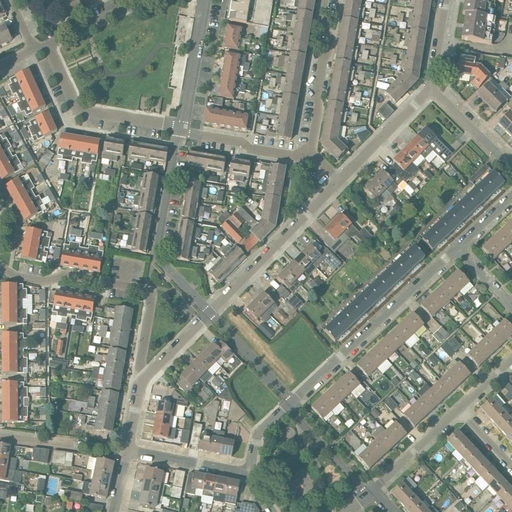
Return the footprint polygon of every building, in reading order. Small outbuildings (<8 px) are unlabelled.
[(74,14),(66,0),(56,0),(65,19),(74,14)] [(77,0),(66,0),(74,14),(82,10),(77,0)] [(232,0),(229,22),(268,28),(273,0),(232,0)] [(362,2),(351,0),(346,0),(345,10),(365,13),(366,7),(361,6),(362,2)] [(431,2),(417,0),(412,0),(411,6),(416,7),(415,10),(429,13),(431,2)] [(493,19),(495,2),(495,0),(465,0),(463,15),(466,15),(493,20),(493,19)] [(511,11),(511,0),(495,0),(495,2),(503,3),(504,0),(510,1),(508,11),(511,11)] [(314,4),(296,1),(295,7),(300,8),(299,12),(312,15),(314,4)] [(365,13),(345,10),(343,20),(358,23),(359,18),(363,19),(365,13)] [(429,13),(415,10),(414,15),(410,14),(409,20),(427,23),(429,13)] [(312,15),(299,12),(298,16),(294,16),(292,22),(310,25),(312,15)] [(496,19),(493,19),(493,20),(466,15),(462,40),(491,45),(496,19)] [(358,23),(343,20),(342,31),(361,34),(362,28),(357,27),(358,23)] [(427,23),(409,20),(408,26),(412,27),(411,31),(426,34),(427,23)] [(310,25),(292,22),(291,28),(289,27),(288,32),(295,33),(309,35),(310,25)] [(0,28),(0,46),(0,47),(12,41),(11,38),(15,36),(11,27),(6,29),(5,26),(0,28)] [(225,37),(240,40),(241,35),(242,29),(227,26),(225,37)] [(361,34),(342,31),(340,41),(354,44),(355,40),(360,40),(361,34)] [(426,34),(411,31),(411,36),(407,35),(406,42),(424,45),(426,34)] [(309,35),(295,33),(295,37),(290,36),(289,43),(307,46),(309,35)] [(240,40),(225,37),(223,48),(238,51),(240,40)] [(354,44),(340,41),(338,52),(357,55),(358,49),(354,49),(354,44)] [(424,45),(406,42),(405,48),(409,49),(408,53),(422,55),(424,45)] [(307,46),(289,43),(287,53),(292,54),(305,57),(307,46)] [(357,55),(338,52),(336,62),(351,65),(351,60),(356,61),(357,55)] [(422,55),(408,53),(407,57),(403,56),(402,63),(421,66),(422,55)] [(224,65),(239,67),(241,56),(226,54),(224,65)] [(305,57),(292,54),(291,58),(286,58),(285,64),(303,67),(305,57)] [(263,58),(253,56),(252,64),(262,66),(263,58)] [(473,78),(475,60),(461,58),(459,66),(457,66),(456,75),(471,77),(473,78)] [(475,60),(473,78),(471,77),(470,81),(478,89),(491,76),(481,67),(478,66),(479,61),(475,60)] [(351,65),(336,62),(334,73),(354,76),(355,70),(350,69),(351,65)] [(405,74),(419,76),(421,66),(402,63),(401,69),(405,70),(405,74)] [(303,67),(285,64),(284,70),(289,71),(288,75),(301,78),(303,67)] [(222,75),(238,78),(239,67),(224,65),(222,75)] [(9,87),(11,91),(33,81),(29,72),(10,81),(12,85),(9,87)] [(354,76),(334,73),(332,83),(347,86),(348,81),(353,82),(354,76)] [(397,82),(408,92),(418,81),(419,76),(405,74),(405,75),(397,82)] [(220,86),(236,88),(238,78),(222,75),(220,86)] [(301,78),(288,75),(287,79),(283,79),(281,85),(299,88),(301,78)] [(33,81),(11,91),(13,95),(16,94),(18,99),(37,90),(33,81)] [(408,92),(397,82),(385,94),(395,104),(408,92)] [(347,86),(332,83),(331,94),(350,97),(351,91),(346,90),(347,86)] [(486,105),(498,93),(488,84),(477,96),(486,105)] [(299,88),(281,85),(280,91),(285,93),(284,97),(298,99),(299,88)] [(236,88),(220,86),(218,97),(234,99),(236,88)] [(37,90),(18,99),(20,104),(17,105),(19,109),(41,99),(37,90)] [(507,102),(498,93),(486,105),(495,114),(507,102)] [(329,103),(343,106),(344,103),(349,104),(350,97),(331,94),(329,103)] [(298,99),(284,97),(284,100),(279,100),(278,106),(296,110),(298,99)] [(41,99),(19,109),(21,114),(24,112),(26,116),(45,108),(41,99)] [(342,111),(343,106),(329,103),(327,114),(346,117),(347,112),(342,111)] [(10,114),(15,111),(12,105),(7,108),(10,114)] [(381,125),(385,121),(393,112),(385,105),(377,113),(380,115),(377,118),(378,120),(377,120),(381,125)] [(296,110),(278,106),(277,113),(281,114),(280,118),(294,120),(296,110)] [(215,126),(217,111),(206,109),(206,110),(203,124),(215,126)] [(225,128),(228,113),(217,111),(215,126),(225,128)] [(236,129),(238,115),(228,113),(225,128),(236,129)] [(506,133),(511,126),(511,115),(510,113),(498,125),(506,133)] [(28,130),(30,134),(53,124),(48,114),(29,123),(31,128),(28,130)] [(346,117),(327,114),(325,125),(339,127),(340,123),(345,124),(346,117)] [(238,115),(236,129),(247,131),(250,116),(238,115)] [(294,120),(280,118),(280,122),(275,121),(274,126),(292,129),(294,120)] [(53,124),(30,134),(32,138),(35,142),(37,141),(56,132),(53,124)] [(321,146),(337,141),(339,127),(325,125),(321,146)] [(292,129),(274,126),(273,131),(268,130),(267,137),(290,141),(292,129)] [(20,131),(23,137),(29,134),(25,128),(20,131)] [(433,152),(437,157),(444,164),(453,155),(426,129),(418,137),(433,152)] [(367,131),(356,134),(361,143),(370,134),(367,131)] [(0,137),(0,147),(8,143),(4,135),(1,137),(0,137)] [(57,159),(67,161),(71,137),(61,135),(57,159)] [(71,137),(67,161),(71,162),(72,158),(77,159),(80,138),(71,137)] [(433,152),(418,137),(410,145),(420,155),(425,160),(433,152)] [(80,138),(77,159),(81,160),(81,163),(85,164),(89,140),(80,138)] [(102,160),(112,161),(115,141),(106,139),(102,160)] [(86,164),(84,178),(83,184),(82,187),(88,189),(90,179),(93,180),(96,163),(100,142),(89,140),(85,164),(86,164)] [(115,141),(112,161),(117,162),(118,156),(123,157),(125,142),(115,141)] [(347,151),(337,141),(321,146),(337,161),(347,151)] [(8,143),(0,147),(0,159),(10,154),(13,152),(8,143)] [(129,158),(138,160),(141,145),(131,143),(129,158)] [(141,145),(138,160),(147,161),(150,146),(141,145)] [(420,155),(410,145),(402,154),(412,164),(420,155)] [(150,146),(147,161),(156,163),(159,148),(150,146)] [(159,148),(156,163),(166,164),(169,149),(159,148)] [(46,166),(54,155),(48,150),(40,162),(46,166)] [(195,169),(198,154),(188,152),(186,167),(195,169)] [(10,154),(0,159),(0,170),(18,161),(16,156),(12,158),(10,154)] [(34,162),(29,154),(24,157),(28,165),(34,162)] [(205,170),(207,156),(198,154),(195,169),(205,170)] [(412,164),(402,154),(393,162),(395,164),(390,169),(403,182),(405,184),(418,170),(412,164)] [(214,172),(216,157),(207,156),(205,170),(214,172)] [(226,159),(216,157),(214,172),(224,173),(226,159)] [(238,182),(241,161),(232,160),(230,174),(234,175),(233,181),(238,182)] [(18,161),(0,170),(0,177),(2,181),(23,169),(21,165),(18,161)] [(241,161),(238,182),(243,183),(244,177),(249,178),(251,163),(241,161)] [(265,176),(284,179),(286,168),(262,164),(261,171),(266,172),(265,176)] [(403,182),(390,169),(385,174),(383,172),(375,181),(389,195),(403,182)] [(429,181),(433,178),(426,172),(423,175),(429,181)] [(138,178),(138,183),(158,187),(160,177),(145,174),(144,179),(138,178)] [(474,188),(487,201),(504,185),(494,174),(490,178),(487,175),(474,188)] [(284,179),(265,176),(263,186),(282,190),(284,179)] [(11,197),(32,185),(29,180),(26,182),(24,178),(6,188),(11,197)] [(389,195),(375,181),(366,189),(381,204),(389,195)] [(187,182),(186,191),(206,195),(207,190),(201,189),(202,184),(187,182)] [(407,186),(416,195),(419,191),(410,182),(407,186)] [(158,187),(138,183),(137,188),(143,189),(142,193),(157,196),(158,187)] [(16,205),(34,195),(31,191),(34,189),(32,185),(11,197),(16,205)] [(282,190),(263,186),(262,193),(267,194),(266,197),(280,200),(282,190)] [(416,195),(407,186),(403,190),(410,196),(411,195),(413,197),(416,195)] [(458,207),(469,218),(487,201),(474,188),(459,201),(462,204),(458,207)] [(44,192),(47,197),(52,195),(49,189),(44,192)] [(206,195),(186,191),(184,200),(199,203),(199,198),(205,199),(206,195)] [(157,196),(142,193),(141,198),(135,197),(134,202),(155,205),(157,196)] [(20,214),(42,202),(39,197),(36,199),(34,195),(16,205),(20,214)] [(52,195),(47,197),(50,203),(55,200),(52,195)] [(280,200),(266,197),(264,210),(278,212),(280,200)] [(248,199),(246,201),(256,209),(259,205),(254,202),(253,203),(248,199)] [(199,203),(184,200),(182,210),(203,213),(204,208),(198,207),(199,203)] [(256,209),(246,201),(245,204),(249,209),(249,210),(253,213),(256,209)] [(44,206),(42,202),(20,214),(25,222),(43,212),(41,208),(44,206)] [(155,205),(134,202),(134,206),(139,207),(139,212),(154,214),(155,205)] [(396,204),(392,208),(394,210),(386,218),(389,221),(397,212),(396,211),(400,207),(397,203),(396,204)] [(451,235),(469,218),(458,207),(454,211),(452,208),(438,221),(451,235)] [(221,228),(241,246),(247,253),(259,242),(260,243),(275,229),(262,222),(258,225),(255,222),(241,209),(221,228)] [(203,213),(182,210),(181,219),(195,222),(196,217),(202,218),(203,213)] [(278,212),(264,210),(262,222),(275,229),(278,212)] [(88,228),(90,215),(81,214),(80,227),(88,228)] [(132,218),(131,223),(151,226),(153,217),(138,214),(137,219),(132,218)] [(333,224),(348,239),(350,240),(353,236),(355,238),(356,237),(360,242),(356,246),(360,250),(372,237),(364,229),(359,233),(341,215),(333,224)] [(451,235),(438,221),(424,234),(426,237),(422,241),(433,252),(451,235)] [(180,222),(179,231),(199,235),(201,225),(195,224),(180,222)] [(76,236),(77,231),(78,224),(75,223),(73,230),(71,229),(70,235),(76,236)] [(151,226),(131,223),(129,232),(150,236),(151,226)] [(511,224),(510,223),(501,232),(511,243),(511,224)] [(348,239),(333,224),(325,232),(330,237),(324,243),(334,254),(348,239)] [(27,230),(25,239),(49,244),(50,239),(46,239),(47,233),(27,230)] [(199,235),(179,231),(177,240),(192,243),(192,238),(198,239),(199,235)] [(150,236),(129,232),(128,242),(148,245),(150,236)] [(511,243),(501,232),(492,240),(503,252),(511,243)] [(49,244),(25,239),(24,249),(47,253),(48,251),(49,244)] [(192,243),(177,240),(175,250),(196,253),(197,249),(191,248),(192,243)] [(503,252),(492,240),(482,249),(493,261),(503,252)] [(148,245),(128,242),(127,246),(133,248),(132,252),(146,255),(148,245)] [(61,266),(71,268),(75,245),(65,243),(61,266)] [(75,245),(71,268),(80,270),(84,250),(79,249),(80,246),(75,245)] [(227,246),(224,249),(239,264),(246,257),(236,247),(232,250),(227,246)] [(310,246),(302,255),(316,269),(324,261),(335,271),(341,264),(326,249),(320,255),(310,246)] [(84,250),(80,270),(90,271),(94,248),(89,247),(88,251),(84,250)] [(94,248),(90,271),(100,273),(104,253),(98,252),(99,249),(94,248)] [(394,263),(396,265),(397,265),(407,276),(425,259),(415,248),(410,252),(408,250),(394,263)] [(47,253),(24,249),(22,259),(42,263),(43,257),(46,258),(47,253)] [(239,264),(224,249),(220,253),(225,257),(222,260),(232,271),(239,264)] [(196,253),(175,250),(174,259),(188,262),(189,257),(195,258),(196,253)] [(316,269),(302,255),(294,263),(304,273),(308,277),(316,269)] [(232,271),(222,260),(215,267),(226,277),(232,271)] [(304,273),(294,263),(286,271),(296,281),(304,273)] [(389,293),(407,276),(397,265),(396,265),(392,269),(390,266),(377,279),(389,293)] [(226,277),(215,267),(208,274),(219,284),(226,277)] [(300,285),(296,281),(286,271),(278,279),(292,294),(300,285)] [(449,281),(460,293),(470,284),(458,272),(449,281)] [(312,281),(319,288),(323,284),(317,277),(312,281)] [(361,298),(371,309),(389,293),(377,279),(362,293),(364,295),(361,298)] [(319,288),(312,281),(310,284),(316,291),(319,288)] [(440,289),(451,301),(460,293),(449,281),(440,289)] [(2,286),(2,296),(26,296),(26,291),(23,291),(23,286),(2,286)] [(431,298),(442,310),(451,301),(440,289),(431,298)] [(62,318),(66,294),(50,291),(48,304),(54,306),(54,307),(52,316),(57,317),(62,318)] [(72,316),(76,296),(66,294),(62,318),(67,319),(67,315),(72,316)] [(264,294),(255,302),(269,316),(277,307),(264,294)] [(26,296),(2,296),(2,305),(23,305),(23,301),(27,300),(26,296)] [(81,321),(85,298),(76,296),(72,316),(77,317),(76,321),(81,321)] [(294,296),(287,303),(296,311),(303,304),(294,296)] [(95,299),(85,298),(81,321),(86,322),(87,318),(92,319),(95,299)] [(354,300),(341,312),(354,326),(371,309),(361,298),(357,302),(354,300)] [(442,310),(431,298),(421,307),(432,318),(442,310)] [(269,316),(255,302),(247,310),(257,321),(260,318),(265,324),(271,318),(269,316)] [(296,311),(287,303),(282,309),(286,313),(289,316),(290,317),(296,311)] [(23,305),(2,305),(2,315),(27,315),(27,310),(23,310),(23,305)] [(116,315),(115,321),(131,323),(133,311),(107,307),(106,312),(114,314),(114,315),(116,315)] [(354,326),(341,312),(326,326),(329,328),(325,332),(335,343),(354,326)] [(403,323),(415,335),(424,326),(413,314),(403,323)] [(27,315),(2,315),(2,325),(23,325),(23,320),(27,320),(27,315)] [(131,323),(115,321),(114,329),(111,329),(110,334),(128,337),(131,323)] [(511,329),(505,322),(495,330),(506,342),(511,337),(511,329)] [(269,339),(274,335),(263,323),(258,328),(269,339)] [(394,331),(405,343),(415,335),(403,323),(394,331)] [(135,326),(131,330),(135,335),(139,331),(137,329),(135,326)] [(444,339),(448,334),(441,328),(437,332),(444,339)] [(506,342),(495,330),(486,339),(497,351),(506,342)] [(385,340),(396,352),(405,343),(394,331),(385,340)] [(439,344),(444,339),(437,332),(432,337),(439,344)] [(128,337),(110,334),(109,340),(112,340),(111,347),(126,350),(128,337)] [(2,335),(2,345),(27,345),(27,340),(23,340),(23,335),(2,335)] [(453,338),(448,344),(456,352),(461,347),(453,338)] [(497,351),(486,339),(477,348),(488,360),(497,351)] [(376,349),(387,361),(396,352),(385,340),(376,349)] [(214,344),(206,352),(216,362),(224,354),(214,344)] [(456,352),(448,344),(442,349),(450,358),(456,352)] [(27,345),(2,345),(2,355),(23,355),(27,354),(27,345)] [(488,360),(477,348),(467,357),(478,369),(488,360)] [(367,357),(378,369),(387,361),(376,349),(367,357)] [(105,364),(108,364),(123,367),(126,353),(110,350),(109,358),(107,357),(105,364)] [(216,362),(206,352),(198,360),(208,370),(216,362)] [(23,355),(2,355),(3,365),(27,364),(27,360),(23,360),(23,355)] [(434,366),(439,361),(433,355),(428,360),(434,366)] [(378,369),(367,357),(357,366),(368,378),(378,369)] [(208,370),(198,360),(190,369),(200,379),(208,370)] [(414,361),(409,365),(413,369),(418,365),(414,361)] [(27,364),(3,365),(3,375),(24,375),(23,369),(27,369),(27,364)] [(123,367),(108,364),(107,371),(104,370),(103,376),(121,379),(123,367)] [(459,364),(450,373),(461,385),(470,376),(459,364)] [(192,387),(200,379),(190,369),(181,378),(182,379),(177,385),(187,395),(193,389),(192,387)] [(461,385),(450,373),(440,382),(451,394),(461,385)] [(339,383),(350,394),(360,385),(349,374),(339,383)] [(216,378),(222,385),(225,382),(219,375),(216,378)] [(121,379),(103,376),(102,381),(105,382),(104,389),(119,392),(121,379)] [(222,385),(216,378),(212,382),(218,389),(222,385)] [(451,394),(440,382),(431,390),(442,402),(451,394)] [(330,391),(341,403),(350,394),(339,383),(330,391)] [(3,384),(3,394),(28,393),(27,389),(24,389),(24,384),(3,384)] [(210,399),(214,395),(205,386),(201,390),(210,399)] [(217,398),(231,402),(231,400),(228,389),(217,398)] [(442,402),(431,390),(422,399),(433,411),(442,402)] [(157,415),(171,417),(176,418),(178,407),(187,408),(187,404),(174,391),(171,405),(159,403),(157,415)] [(321,400),(332,412),(341,403),(330,391),(321,400)] [(99,399),(98,405),(116,408),(118,394),(103,392),(102,399),(99,399)] [(28,393),(3,394),(3,404),(24,403),(29,403),(29,398),(28,398),(28,393)] [(391,412),(397,407),(389,398),(383,403),(391,412)] [(498,398),(495,401),(502,409),(506,405),(498,398)] [(433,411),(422,399),(413,407),(424,419),(433,411)] [(231,400),(231,402),(228,420),(238,422),(245,415),(231,400)] [(332,412),(321,400),(311,409),(322,421),(332,412)] [(490,420),(501,409),(492,400),(481,410),(490,420)] [(81,409),(75,408),(76,402),(70,401),(69,410),(80,412),(81,409)] [(24,403),(3,404),(3,414),(28,413),(28,408),(24,408),(24,403)] [(116,408),(98,405),(97,411),(100,411),(99,418),(114,421),(116,408)] [(424,419),(413,407),(403,416),(414,428),(424,419)] [(498,428),(509,418),(501,409),(490,420),(498,428)] [(380,415),(374,410),(370,414),(375,420),(380,415)] [(28,413),(3,414),(3,424),(25,423),(25,419),(28,419),(28,413)] [(155,426),(169,428),(171,417),(157,415),(155,426)] [(114,421),(99,418),(97,425),(95,425),(95,426),(87,424),(86,429),(112,434),(114,421)] [(506,437),(511,431),(511,421),(509,418),(498,428),(506,437)] [(396,424),(386,433),(397,444),(407,435),(396,424)] [(153,437),(167,440),(173,441),(175,429),(169,428),(155,426),(153,437)] [(181,431),(179,442),(187,444),(189,432),(181,431)] [(221,455),(223,441),(224,433),(213,431),(211,438),(209,453),(221,455)] [(447,442),(455,452),(466,441),(458,432),(447,442)] [(397,444),(386,433),(377,441),(388,453),(397,444)] [(209,453),(211,438),(200,436),(198,451),(209,453)] [(235,443),(223,441),(221,455),(232,457),(235,443)] [(388,453),(377,441),(368,450),(379,462),(388,453)] [(466,441),(455,452),(464,460),(475,450),(466,441)] [(0,445),(0,456),(8,458),(10,447),(0,445)] [(48,463),(50,451),(34,449),(32,461),(48,463)] [(379,462),(368,450),(358,459),(369,471),(379,462)] [(475,450),(464,460),(472,469),(483,459),(475,450)] [(65,466),(67,453),(54,451),(53,464),(65,466)] [(0,468),(12,470),(13,459),(8,458),(0,456),(0,468)] [(483,459),(472,469),(480,478),(491,468),(483,459)] [(98,460),(95,471),(99,472),(111,475),(114,463),(98,460)] [(429,476),(432,473),(423,464),(420,467),(429,476)] [(0,489),(23,493),(24,486),(20,485),(20,483),(13,482),(15,471),(12,470),(0,468),(0,489)] [(491,468),(480,478),(488,487),(499,477),(491,468)] [(147,469),(144,482),(160,485),(163,473),(147,469)] [(99,472),(95,471),(93,484),(109,487),(111,475),(99,472)] [(172,487),(182,489),(185,473),(176,471),(172,487)] [(203,493),(206,477),(189,474),(185,494),(195,496),(196,492),(203,493)] [(213,498),(217,479),(206,477),(203,493),(202,496),(213,498)] [(499,477),(488,487),(497,496),(508,486),(499,477)] [(217,479),(213,498),(225,501),(229,481),(217,479)] [(405,484),(414,493),(419,488),(410,479),(405,484)] [(229,481),(225,501),(224,503),(236,506),(240,484),(229,481)] [(352,487),(347,481),(343,485),(348,490),(352,487)] [(109,487),(93,484),(86,482),(83,494),(106,499),(109,487)] [(160,485),(144,482),(142,494),(158,497),(160,485)] [(400,504),(411,494),(402,484),(391,494),(400,504)] [(511,490),(508,486),(497,496),(505,505),(511,498),(511,490)] [(182,489),(172,487),(170,497),(180,499),(182,489)] [(81,503),(83,494),(65,491),(63,499),(81,503)] [(158,497),(142,494),(139,506),(155,509),(156,505),(161,506),(162,498),(158,497)] [(407,511),(408,511),(419,502),(411,494),(400,504),(407,511)] [(71,510),(73,502),(65,501),(64,509),(71,510)] [(426,511),(427,511),(419,502),(408,511),(426,511)] [(458,511),(464,507),(459,502),(453,507),(457,511),(458,511)] [(252,505),(241,503),(239,510),(235,509),(234,511),(259,511),(260,511),(254,504),(252,505)]
